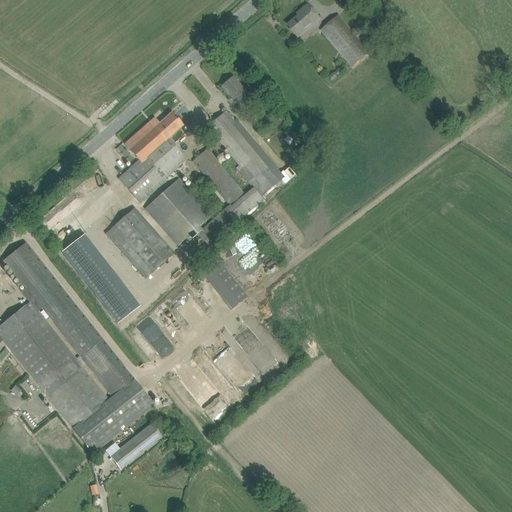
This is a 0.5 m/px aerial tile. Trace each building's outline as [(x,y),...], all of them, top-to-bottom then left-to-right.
[(288,26),(299,39),(322,19),(308,4),(296,14),(298,17),(288,26)] [(366,47),(358,38),(363,34),(356,26),(352,30),(339,15),(321,30),(352,68),(375,49),(371,43),(366,47)] [(344,73),(340,67),(329,77),(333,82),(344,73)] [(248,94),(240,85),(234,77),(221,87),(235,104),(248,94)] [(282,180),(226,112),(207,127),(218,141),(193,161),(199,169),(229,206),(224,210),(225,211),(198,234),(210,247),(241,222),(240,221),(264,201),(261,198),(282,180)] [(154,118),(124,145),(139,161),(118,179),(140,204),(166,181),(165,179),(186,160),(168,140),(171,138),(171,137),(183,126),(171,113),(159,124),(154,118)] [(115,144),(109,149),(123,164),(129,158),(115,144)] [(315,158),(305,145),(294,154),(304,167),(315,158)] [(179,180),(145,210),(178,246),(186,238),(189,242),(202,230),(200,227),(212,217),(179,180)] [(73,205),(43,228),(62,253),(117,324),(140,307),(84,235),(92,229),(73,205)] [(134,210),(113,228),(153,272),(173,254),(134,210)] [(0,340),(2,338),(94,454),(154,406),(26,244),(4,261),(26,288),(21,292),(29,303),(0,326),(0,340)] [(219,260),(200,274),(226,308),(244,294),(219,260)] [(173,323),(160,306),(149,314),(172,345),(184,337),(174,323),(173,323)] [(251,381),(234,361),(218,375),(235,395),(251,381)] [(16,396),(20,391),(15,386),(11,391),(16,396)] [(191,404),(205,420),(219,407),(205,392),(191,404)] [(155,406),(151,409),(157,417),(162,413),(155,406)] [(163,438),(152,424),(109,457),(120,471),(163,438)]
